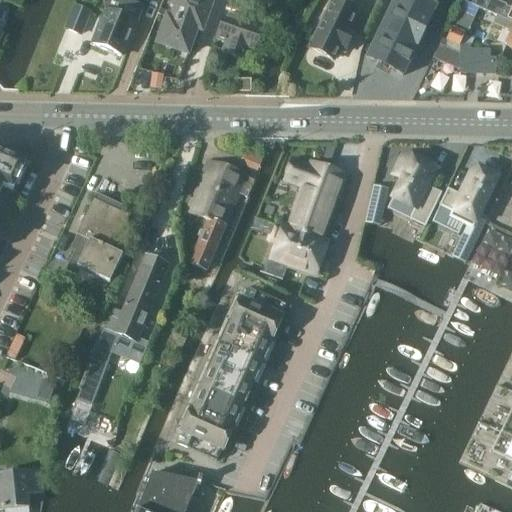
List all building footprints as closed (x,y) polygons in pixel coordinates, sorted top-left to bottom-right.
[(202,31),(211,6),(208,5),(192,0),(179,0),(172,21),(202,31)] [(395,0),(395,1),(431,18),(439,0),(395,0)] [(511,9),(507,8),(508,6),(494,0),(474,0),(472,6),(486,12),(497,17),(511,23),(511,9)] [(395,1),(382,30),(418,47),(431,18),(395,1)] [(121,57),(134,23),(135,22),(136,22),(136,23),(137,24),(143,11),(124,3),(119,17),(108,12),(94,46),(108,51),(109,55),(114,57),(118,55),(121,57)] [(311,50),(334,61),(339,51),(345,53),(355,32),(350,29),(357,15),(333,3),(311,50)] [(228,5),(222,22),(217,39),(227,43),(223,55),(245,63),(250,51),(255,53),(263,30),(253,26),(243,23),(247,11),(228,5)] [(66,32),(82,39),(91,12),(74,6),(66,32)] [(511,48),(511,23),(497,17),(493,24),(511,32),(511,34),(507,46),(511,48)] [(202,31),(172,21),(167,19),(158,45),(188,55),(197,31),(202,32),(202,31)] [(452,29),(447,41),(460,47),(465,35),(452,29)] [(382,30),(368,59),(404,77),(418,47),(382,30)] [(465,35),(460,47),(461,47),(470,47),(474,39),(465,35)] [(461,47),(460,76),(495,77),(496,60),(490,59),(490,51),(470,50),(470,47),(461,47)] [(161,91),(163,77),(152,75),(150,90),(161,91)] [(246,76),(231,78),(233,91),(248,89),(246,76)] [(256,172),(261,159),(244,151),(238,164),(256,172)] [(0,192),(3,187),(13,192),(24,167),(0,155),(0,192)] [(402,179),(393,199),(415,210),(410,220),(425,228),(442,194),(428,187),(434,174),(429,171),(431,167),(413,158),(411,162),(402,158),(394,175),(402,179)] [(310,168),(293,161),(285,184),(302,190),(288,228),(287,232),(321,246),(322,245),(346,179),(311,166),(310,168)] [(246,198),(253,182),(246,179),(247,176),(208,163),(187,215),(207,222),(189,264),(207,271),(240,195),(246,198)] [(448,190),(439,206),(452,212),(449,218),(467,227),(453,257),(465,264),(466,262),(487,220),(478,216),(497,178),(479,169),(477,173),(472,171),(460,195),(448,190)] [(388,191),(373,188),(365,223),(379,227),(388,191)] [(118,268),(123,258),(113,253),(130,216),(94,200),(78,237),(81,239),(59,287),(71,293),(81,271),(109,284),(117,267),(118,268)] [(321,246),(287,232),(288,228),(283,227),(270,261),(268,260),(263,275),(280,281),(286,267),(314,278),(325,247),(322,245),(321,246)] [(81,392),(77,401),(89,405),(91,406),(113,349),(113,346),(117,337),(117,336),(137,344),(169,266),(153,260),(145,257),(136,280),(122,314),(112,310),(112,311),(95,354),(81,390),(80,390),(79,391),(81,392)] [(177,444),(217,460),(222,449),(223,450),(224,449),(219,446),(228,426),(233,428),(234,427),(229,425),(238,404),(243,406),(243,405),(238,403),(247,382),(253,384),(253,383),(248,381),(257,361),(262,363),(263,362),(258,359),(267,338),(272,341),(273,339),(268,337),(277,317),(282,319),(282,318),(281,318),(286,307),(246,289),(177,444)] [(42,380),(37,399),(49,403),(55,384),(42,380)] [(511,438),(511,412),(502,433),(511,438)] [(511,483),(511,438),(502,433),(493,452),(511,460),(511,475),(509,482),(511,483)] [(0,510),(28,507),(27,494),(41,492),(39,471),(0,475),(0,478),(1,488),(0,488),(0,510)] [(137,511),(185,511),(192,494),(202,498),(207,485),(197,482),(199,478),(183,474),(181,481),(153,475),(137,511)]
